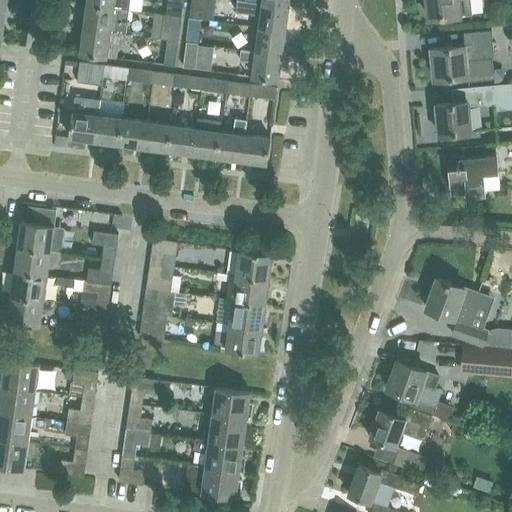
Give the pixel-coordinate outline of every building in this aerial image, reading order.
[(88,0),(88,3),(114,7),(128,9),(129,0),(88,0)] [(185,0),(168,0),(167,14),(183,17),(185,0)] [(203,19),(205,0),(193,0),(191,18),(203,19)] [(289,6),(265,2),(249,0),(245,0),(246,1),(238,0),(236,12),(247,13),(264,15),(262,27),(286,30),(289,6)] [(427,0),(429,18),(473,14),(471,0),(427,0)] [(129,9),(114,7),(88,3),(85,28),(126,33),(129,9)] [(161,39),(168,40),(179,41),(183,17),(167,14),(165,14),(165,15),(155,14),(152,36),(161,37),(161,39)] [(190,26),(188,43),(199,44),(201,28),(190,26)] [(282,54),(286,30),(262,27),(259,51),(282,54)] [(124,47),(126,33),(85,28),(81,53),(117,58),(119,46),(124,47)] [(432,47),(435,79),(469,76),(467,59),(494,56),(492,29),(464,31),(465,44),(432,47)] [(176,66),(179,41),(168,40),(165,64),(176,66)] [(196,69),(199,44),(188,43),(184,67),(196,69)] [(255,76),(259,77),(279,80),(282,54),(259,51),(259,52),(243,50),(242,60),(257,62),(255,76)] [(103,84),(104,76),(105,65),(80,61),(78,81),(103,84)] [(128,79),(130,68),(105,65),(104,76),(128,79)] [(130,68),(128,79),(153,83),(154,71),(130,68)] [(179,74),(154,71),(153,83),(177,86),(179,74)] [(179,74),(177,86),(202,89),(203,77),(179,74)] [(229,81),(203,77),(202,89),(227,92),(229,81)] [(251,95),(252,84),(229,81),(227,92),(251,95)] [(277,87),(257,84),(252,84),(251,95),(275,99),(277,87)] [(437,103),(440,134),(471,131),(469,106),(499,104),(497,84),(452,88),(453,102),(437,103)] [(96,140),(99,114),(101,99),(92,98),(90,113),(74,111),(70,137),(96,140)] [(123,117),(99,114),(96,140),(120,143),(123,117)] [(120,143),(144,146),(148,121),(123,117),(120,143)] [(218,156),(242,159),(246,134),(248,120),(236,118),(235,132),(221,130),(218,156)] [(169,150),(172,124),(148,121),(144,146),(169,150)] [(193,153),(197,127),(172,124),(169,150),(193,153)] [(193,153),(218,156),(221,130),(197,127),(193,153)] [(271,137),(246,134),(242,159),(268,163),(271,137)] [(500,188),(498,168),(497,156),(461,159),(461,165),(458,165),(458,167),(450,168),(452,192),(466,190),(467,197),(490,195),(489,189),(500,188)] [(22,221),(18,246),(52,250),(61,252),(63,239),(54,238),(55,225),(58,207),(30,204),(28,221),(22,221)] [(105,245),(103,257),(115,259),(119,233),(95,230),(93,243),(105,245)] [(174,266),(176,254),(178,241),(154,238),(151,263),(174,266)] [(48,275),(52,250),(18,246),(15,270),(48,275)] [(240,250),(237,274),(270,279),(274,254),(240,250)] [(112,283),(115,259),(103,257),(101,269),(90,267),(88,279),(112,283)] [(171,291),(174,266),(151,263),(147,287),(171,291)] [(48,275),(15,270),(11,294),(45,299),(48,275)] [(267,303),(270,279),(237,274),(233,299),(267,303)] [(438,277),(426,307),(427,308),(428,305),(442,310),(441,312),(454,317),(454,318),(458,319),(488,330),(489,330),(470,323),(477,304),(486,308),(490,296),(465,287),(464,290),(451,285),(452,282),(438,277)] [(81,304),(96,306),(108,308),(112,283),(88,279),(84,279),(81,304)] [(176,291),(171,291),(147,287),(144,312),(168,315),(173,316),(176,291)] [(42,324),(45,299),(11,294),(8,319),(42,324)] [(220,297),(217,321),(230,323),(264,328),(267,303),(233,299),(220,297)] [(105,332),(108,308),(96,306),(95,317),(83,315),(81,328),(105,332)] [(168,315),(144,312),(140,337),(164,340),(166,327),(168,315)] [(458,319),(453,334),(483,345),(488,330),(458,319)] [(264,328),(230,323),(226,348),(260,353),(264,328)] [(488,330),(483,345),(511,347),(511,331),(489,330),(488,330)] [(511,350),(464,346),(463,370),(511,374),(511,350)] [(2,384),(37,389),(40,364),(2,358),(0,375),(3,376),(2,384)] [(415,398),(437,406),(443,390),(436,387),(441,375),(398,359),(388,388),(415,398)] [(67,378),(74,379),(73,381),(85,383),(83,396),(95,398),(99,371),(75,368),(75,371),(68,370),(67,378)] [(135,376),(131,402),(143,404),(145,391),(156,392),(158,379),(135,376)] [(0,410),(33,415),(37,389),(2,384),(0,384),(0,410)] [(251,392),(232,389),(217,387),(213,414),(248,419),(251,419),(253,402),(250,402),(251,392)] [(92,424),(95,398),(83,396),(82,409),(70,407),(68,420),(92,424)] [(141,417),(143,404),(131,402),(127,428),(151,431),(152,424),(153,418),(141,417)] [(370,437),(397,446),(402,431),(424,440),(433,415),(410,406),(406,418),(380,408),(370,437)] [(33,415),(0,410),(0,436),(29,441),(33,415)] [(246,427),(248,419),(213,414),(209,439),(209,440),(244,445),(247,445),(250,428),(246,427)] [(88,449),(92,424),(68,420),(66,433),(78,435),(76,448),(88,449)] [(151,432),(151,431),(127,428),(123,454),(135,455),(137,443),(149,445),(151,432)] [(29,441),(0,436),(0,464),(25,468),(29,441)] [(209,440),(209,439),(196,437),(195,449),(208,451),(206,466),(240,470),(244,471),(246,454),(243,453),(244,445),(209,440)] [(88,449),(76,448),(74,461),(62,459),(60,472),(84,476),(88,449)] [(428,458),(400,448),(395,463),(423,473),(428,458)] [(135,455),(123,454),(120,480),(144,484),(145,471),(134,469),(135,455)] [(373,511),(403,511),(387,506),(394,486),(417,495),(422,483),(383,468),(381,472),(360,464),(349,493),(377,504),(373,511)] [(239,479),(240,470),(206,466),(202,491),(240,497),(242,479),(239,479)] [(477,476),(474,486),(489,491),(493,482),(477,476)] [(454,493),(469,499),(472,491),(457,485),(454,493)]
